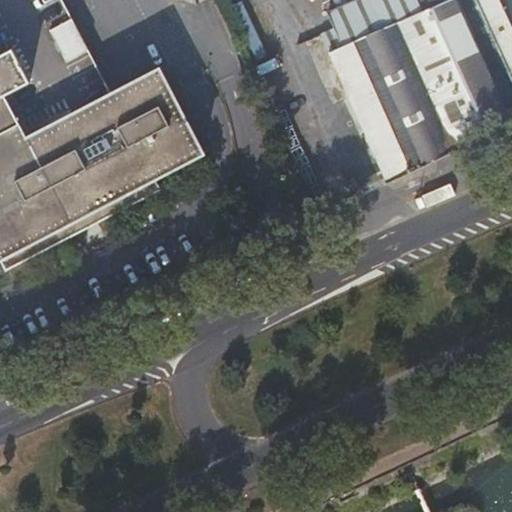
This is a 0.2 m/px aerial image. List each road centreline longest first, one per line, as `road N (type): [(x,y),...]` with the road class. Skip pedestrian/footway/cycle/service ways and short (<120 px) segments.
road 1 (primary): [(511,196),(216,335)]
road 2 (primary): [(254,463),(511,340)]
road 3 (primary): [(216,335),(0,427)]
road 4 (primary): [(216,335),(192,371),(192,412),(212,443),(254,463)]
road 5 (unknown): [(511,132),(462,0)]
